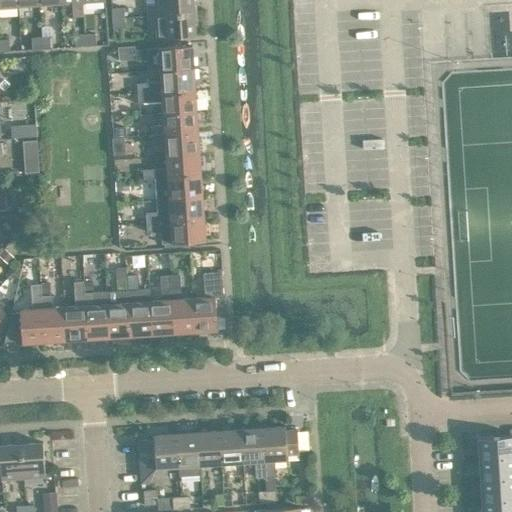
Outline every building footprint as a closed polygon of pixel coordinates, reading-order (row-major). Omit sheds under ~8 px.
[(82,0),(60,0),(61,4),(71,3),(72,15),(83,15),(83,2),(82,0)] [(146,5),(147,15),(194,12),(192,0),(154,0),(155,4),(146,5)] [(112,18),(124,17),(124,7),(111,8),(112,18)] [(195,34),(194,12),(147,15),(148,29),(157,28),(157,37),(195,34)] [(124,17),(112,18),(113,28),(125,27),(124,17)] [(85,34),(85,46),(96,45),(95,33),(85,34)] [(85,46),(85,34),(74,35),(75,47),(85,46)] [(42,37),(42,49),(52,48),(52,36),(42,37)] [(42,49),(42,37),(31,38),(32,50),(42,49)] [(0,39),(0,51),(9,51),(8,39),(0,39)] [(160,69),(193,67),(192,45),(134,49),(135,59),(159,57),(160,69)] [(137,83),(137,92),(195,88),(193,67),(160,69),(161,81),(137,83)] [(195,88),(137,92),(138,102),(162,101),(163,112),(196,110),(195,88)] [(152,135),(198,131),(196,110),(163,112),(164,124),(151,125),(152,135)] [(125,126),(112,127),(113,137),(117,137),(124,137),(126,136),(125,126)] [(166,155),(199,153),(198,131),(152,135),(153,144),(165,144),(166,155)] [(113,154),(125,153),(124,137),(117,137),(113,137),(112,137),(113,154)] [(199,153),(166,155),(167,167),(143,169),(143,179),(155,178),(201,175),(199,153)] [(24,156),(25,172),(37,171),(36,156),(24,156)] [(202,196),(201,175),(155,178),(156,199),(202,196)] [(130,182),(115,183),(116,192),(130,191),(130,182)] [(146,212),(146,222),(204,218),(202,196),(156,199),(157,211),(146,212)] [(204,218),(146,222),(147,231),(171,230),(172,242),(205,240),(204,218)] [(3,248),(0,252),(0,257),(7,263),(13,256),(3,248)] [(217,329),(215,297),(223,297),(221,271),(203,272),(205,296),(193,297),(195,331),(217,329)] [(179,274),(170,275),(174,332),(195,331),(193,297),(181,298),(179,274)] [(152,333),(174,332),(170,275),(161,275),(162,287),(161,287),(161,299),(150,300),(152,333)] [(125,278),(117,278),(118,290),(120,290),(127,289),(127,277),(125,278)] [(137,277),(127,277),(127,289),(137,288),(138,288),(137,277)] [(87,338),(84,292),(83,281),(83,280),(74,281),(75,305),(64,306),(66,339),(87,338)] [(91,280),(83,281),(84,292),(92,291),(91,280)] [(41,282),(40,282),(44,341),(66,339),(64,306),(52,307),(51,294),(50,281),(41,281),(41,282)] [(5,339),(22,338),(22,342),(44,341),(40,282),(31,283),(32,308),(20,309),(20,311),(12,312),(5,339)] [(130,335),(152,333),(150,300),(149,288),(138,288),(137,288),(127,289),(130,335)] [(107,303),(109,336),(130,335),(127,289),(120,290),(118,290),(118,302),(107,303)] [(92,291),(84,292),(87,338),(109,336),(107,303),(95,304),(94,291),(92,291)] [(285,430),(285,426),(263,427),(266,477),(275,476),(274,460),(287,459),(287,454),(299,453),(297,429),(285,430)] [(263,427),(241,429),(243,462),(255,461),(256,477),(266,477),(263,427)] [(241,429),(219,430),(221,463),(243,462),(241,429)] [(219,430),(199,431),(201,465),(221,463),(219,430)] [(179,466),(181,466),(181,478),(200,477),(199,465),(201,465),(199,431),(177,433),(179,466)] [(138,439),(141,482),(150,481),(156,468),(179,466),(177,433),(154,434),(154,438),(138,439)] [(511,434),(477,437),(478,459),(511,457),(511,434)] [(43,441),(21,443),(23,478),(45,476),(43,441)] [(0,444),(0,457),(1,479),(23,478),(21,443),(0,444)] [(479,481),(511,478),(511,457),(478,459),(479,481)] [(511,478),(479,481),(481,502),(511,500),(511,478)] [(144,505),(159,504),(158,489),(144,489),(144,505)] [(267,491),(268,503),(276,502),(275,490),(267,491)] [(268,503),(267,491),(258,492),(259,503),(268,503)] [(223,494),(224,506),(232,505),(232,493),(223,494)] [(224,506),(223,494),(215,494),(216,506),(224,506)] [(181,497),(181,508),(189,508),(188,496),(181,497)] [(181,508),(181,497),(172,497),(173,509),(181,508)] [(481,511),(511,511),(511,500),(481,502),(481,511)] [(55,511),(55,503),(42,504),(42,511),(55,511)]
